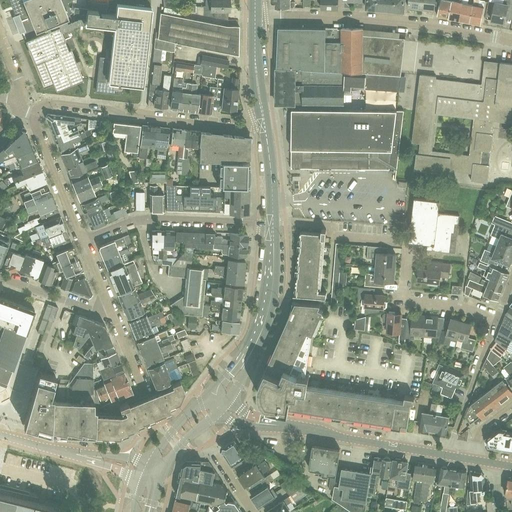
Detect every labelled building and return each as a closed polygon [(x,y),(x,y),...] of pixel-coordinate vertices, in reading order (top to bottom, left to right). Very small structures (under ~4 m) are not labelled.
[(10,0),(12,6),(14,9),(16,15),(17,16),(17,17),(18,20),(19,21),(17,22),(18,22),(21,27),(21,28),(21,29),(22,30),(22,31),(22,32),(25,38),(26,39),(59,26),(69,49),(70,48),(71,48),(74,47),(70,37),(75,35),(71,27),(70,22),(72,21),(69,13),(71,12),(67,2),(71,0),(10,0)] [(197,14),(203,15),(216,18),(216,10),(229,11),(229,0),(206,0),(206,1),(206,6),(197,6),(197,14)] [(320,0),(321,8),(338,8),(338,0),(320,0)] [(376,10),(376,0),(366,0),(366,8),(375,9),(375,10),(376,10)] [(385,0),(376,0),(376,10),(385,10),(385,0)] [(385,0),(385,10),(394,11),(395,0),(385,0)] [(394,11),(404,12),(404,0),(395,0),(394,11)] [(409,0),(408,7),(421,9),(422,0),(409,0)] [(422,0),(421,9),(434,10),(435,0),(422,0)] [(448,18),(452,1),(448,0),(440,0),(438,16),(448,18)] [(459,20),(462,0),(457,0),(457,2),(452,1),(448,18),(459,20)] [(468,4),(468,0),(462,0),(459,20),(470,22),(473,5),(468,4)] [(485,1),(480,0),(474,0),(473,5),(470,22),(480,24),(484,7),(485,1)] [(511,0),(504,0),(504,4),(495,2),(491,20),(504,23),(507,11),(511,11),(511,0)] [(98,11),(98,13),(106,14),(107,4),(91,2),(90,10),(98,11)] [(72,21),(70,22),(71,27),(80,23),(84,23),(115,27),(111,56),(110,69),(99,68),(97,80),(96,91),(119,94),(121,83),(143,85),(151,7),(117,4),(116,15),(106,14),(98,13),(98,11),(90,10),(87,9),(86,18),(80,18),(72,21)] [(172,42),(175,43),(176,43),(239,55),(239,26),(227,26),(160,12),(158,38),(172,42)] [(26,39),(25,40),(29,48),(27,49),(27,50),(29,49),(31,48),(46,87),(55,83),(57,89),(83,79),(80,71),(79,69),(83,67),(80,59),(75,61),(71,48),(70,48),(69,49),(59,26),(26,39)] [(278,34),(277,68),(295,69),(362,73),(363,34),(362,29),(342,28),(342,29),(338,29),(338,28),(312,28),(284,27),(278,34)] [(363,34),(362,73),(401,76),(401,72),(405,39),(405,38),(399,38),(363,34)] [(172,42),(158,38),(155,38),(154,48),(173,52),(173,51),(175,52),(175,43),(172,42)] [(202,55),(201,63),(227,68),(228,60),(202,55)] [(460,83),(460,81),(436,79),(436,76),(420,74),(412,142),(420,143),(418,154),(416,154),(414,170),(449,174),(449,168),(472,171),(471,181),(487,182),(490,165),(491,152),(493,134),(492,134),(494,120),(508,122),(510,105),(511,104),(511,63),(500,62),(500,63),(484,61),(482,86),(460,83)] [(184,71),(185,65),(185,64),(176,63),(175,70),(184,71)] [(153,64),(150,84),(159,85),(161,65),(153,64)] [(199,74),(202,75),(203,65),(194,64),(194,66),(193,72),(193,73),(199,74)] [(277,102),(276,102),(276,103),(344,104),(344,92),(351,92),(351,88),(362,88),(399,91),(399,90),(401,76),(362,73),(295,69),(277,68),(277,67),(277,68),(276,68),(276,69),(277,69),(277,102)] [(154,106),(167,107),(169,91),(171,75),(164,75),(162,90),(156,90),(154,106)] [(224,87),(222,108),(236,109),(238,89),(237,89),(238,78),(232,77),(231,88),(224,87)] [(181,92),(182,92),(182,89),(178,88),(179,79),(175,78),(175,82),(174,82),(173,88),(170,108),(179,109),(181,92)] [(200,93),(200,94),(198,111),(211,112),(212,101),(220,102),(222,88),(223,79),(218,78),(217,87),(210,86),(209,94),(200,93)] [(182,87),(182,89),(182,92),(181,92),(179,109),(188,110),(192,83),(186,83),(185,87),(182,87)] [(198,111),(200,94),(195,93),(197,84),(192,83),(188,110),(198,111)] [(405,111),(397,110),(285,109),(285,110),(292,110),(291,168),(388,169),(390,169),(397,170),(398,169),(405,111)] [(80,118),(48,114),(46,117),(54,136),(60,133),(63,140),(84,132),(84,131),(81,123),(68,128),(66,124),(67,122),(73,123),(74,121),(80,121),(80,118)] [(139,130),(140,125),(114,122),(112,137),(124,138),(123,150),(137,152),(139,130)] [(140,147),(139,158),(146,158),(147,147),(153,148),(154,133),(156,134),(157,126),(142,125),(140,146),(140,147)] [(154,133),(153,148),(158,148),(157,158),(165,159),(169,128),(157,126),(156,134),(154,133)] [(10,157),(33,147),(25,129),(21,128),(0,147),(0,161),(3,159),(10,156),(10,157)] [(173,128),(171,144),(180,145),(178,157),(177,173),(183,173),(183,158),(186,130),(173,128)] [(54,136),(60,152),(74,146),(73,142),(86,136),(91,134),(89,130),(84,131),(84,132),(63,140),(60,133),(54,136)] [(183,158),(183,173),(189,173),(189,158),(187,158),(189,146),(197,147),(198,131),(186,130),(183,158)] [(199,145),(200,145),(199,161),(213,161),(219,161),(246,162),(246,159),(249,159),(250,137),(200,131),(199,145)] [(66,167),(83,160),(79,153),(89,149),(87,144),(77,148),(61,154),(66,167)] [(19,165),(37,159),(33,147),(10,157),(10,156),(3,159),(4,164),(13,161),(15,167),(19,165)] [(111,150),(106,152),(110,162),(115,160),(111,150)] [(14,182),(42,170),(37,159),(19,165),(15,167),(9,169),(11,174),(12,176),(14,182)] [(95,161),(93,162),(85,165),(83,160),(66,167),(70,177),(87,170),(97,165),(95,161)] [(246,162),(219,161),(219,171),(219,186),(249,187),(249,162),(246,162)] [(109,163),(101,166),(106,178),(113,174),(109,163)] [(28,189),(46,182),(42,170),(14,182),(16,186),(23,183),(25,180),(28,189)] [(150,170),(148,182),(166,181),(166,172),(166,171),(150,170)] [(137,171),(129,171),(133,183),(138,183),(137,171)] [(76,191),(100,181),(98,176),(89,180),(86,173),(71,179),(76,191)] [(76,191),(80,202),(95,196),(93,189),(102,185),(100,181),(76,191)] [(41,199),(51,195),(47,184),(23,194),(25,200),(24,200),(26,207),(41,201),(41,199)] [(167,211),(248,214),(249,188),(224,187),(224,197),(209,197),(210,186),(190,186),(190,196),(175,195),(176,185),(166,184),(166,188),(167,211)] [(150,210),(164,211),(164,194),(157,194),(157,186),(150,186),(150,194),(150,210)] [(136,210),(144,210),(144,192),(136,192),(136,210)] [(86,216),(102,210),(100,202),(108,199),(106,194),(96,199),(96,198),(81,204),(86,216)] [(41,217),(58,210),(52,195),(51,195),(41,199),(41,201),(26,207),(28,211),(37,207),(41,217)] [(428,243),(427,249),(453,252),(456,229),(458,230),(460,215),(438,213),(440,201),(414,198),(409,241),(428,243)] [(91,228),(116,218),(114,214),(111,215),(108,207),(102,210),(86,216),(91,228)] [(118,211),(120,216),(126,214),(127,214),(124,208),(118,211)] [(495,224),(511,230),(511,226),(511,222),(495,215),(492,223),(495,224)] [(40,238),(43,237),(65,228),(62,221),(60,216),(43,223),(43,224),(36,227),(40,238)] [(26,230),(39,223),(37,219),(28,223),(28,224),(25,226),(26,230)] [(511,237),(508,236),(511,230),(495,224),(491,235),(500,239),(497,246),(511,251),(511,237)] [(52,247),(70,240),(68,235),(65,228),(43,237),(47,246),(51,244),(52,247)] [(326,230),(322,229),(321,233),(299,231),(294,295),(326,297),(327,292),(318,291),(323,238),(326,238),(326,230)] [(152,230),(151,248),(158,248),(158,263),(162,263),(163,231),(152,230)] [(166,264),(170,265),(173,265),(173,260),(169,260),(167,258),(166,258),(166,248),(173,249),(174,231),(163,231),(162,263),(162,264),(166,264)] [(215,236),(215,232),(176,231),(175,241),(184,241),(186,241),(194,242),(213,243),(221,244),(229,244),(246,246),(247,238),(248,235),(230,233),(230,235),(230,240),(222,239),(222,237),(215,236)] [(25,239),(23,232),(12,237),(24,243),(25,239)] [(123,237),(125,242),(126,244),(131,242),(128,235),(123,237)] [(103,259),(119,252),(116,246),(125,242),(123,237),(100,246),(99,248),(103,259)] [(0,265),(1,266),(10,242),(0,238),(0,265)] [(184,253),(193,254),(194,242),(186,241),(185,252),(184,253)] [(18,272),(24,255),(14,252),(17,244),(12,242),(3,266),(18,272)] [(228,255),(245,257),(246,254),(246,246),(229,244),(221,244),(213,243),(213,249),(222,249),(222,253),(223,254),(228,255)] [(338,302),(339,285),(340,273),(342,244),(336,243),(331,302),(338,302)] [(54,267),(77,257),(72,246),(56,252),(59,260),(53,263),(53,265),(54,267)] [(376,266),(395,268),(396,254),(381,253),(382,247),(368,246),(367,258),(377,259),(376,266)] [(511,251),(497,246),(494,253),(485,249),(480,260),(493,265),(496,259),(509,265),(510,264),(511,264),(511,263),(511,251)] [(128,261),(126,256),(130,254),(128,248),(127,248),(119,252),(103,259),(108,269),(128,261)] [(25,253),(24,255),(18,272),(29,275),(37,251),(33,249),(31,255),(25,253)] [(37,251),(29,275),(36,278),(43,259),(39,258),(41,252),(37,251)] [(184,253),(173,265),(192,267),(193,254),(184,253)] [(66,276),(82,270),(77,257),(54,267),(56,271),(62,269),(66,276)] [(112,281),(138,270),(133,259),(128,261),(108,269),(112,281)] [(214,270),(244,273),(245,261),(228,259),(227,266),(215,265),(214,270)] [(450,264),(443,263),(428,261),(428,269),(419,268),(418,280),(428,282),(427,285),(437,286),(438,283),(440,283),(440,277),(448,278),(450,264)] [(509,274),(495,268),(495,267),(487,263),(486,265),(478,261),(477,265),(485,268),(483,274),(491,277),(505,283),(509,274)] [(54,267),(53,265),(51,266),(44,263),(38,279),(51,284),(54,276),(56,277),(58,272),(56,271),(54,267)] [(169,276),(187,278),(188,268),(192,268),(192,267),(173,265),(170,265),(169,276)] [(393,282),(395,268),(376,266),(376,274),(366,273),(365,286),(379,287),(379,281),(393,282)] [(203,269),(192,268),(188,268),(187,278),(186,296),(171,306),(181,314),(189,315),(198,316),(202,316),(203,304),(206,280),(202,280),(202,276),(203,269)] [(117,292),(142,282),(143,282),(138,270),(112,281),(117,292)] [(243,284),(244,273),(214,270),(214,274),(226,275),(226,282),(243,284)] [(472,272),(470,271),(468,277),(479,282),(481,277),(472,272)] [(64,276),(60,287),(89,297),(92,294),(84,274),(71,279),(64,276)] [(505,283),(491,277),(489,282),(483,279),(481,284),(502,292),(505,283)] [(498,300),(502,292),(481,284),(470,279),(467,286),(484,293),(484,294),(498,300)] [(242,288),(243,287),(224,285),(224,288),(218,287),(218,289),(212,288),(212,293),(214,296),(223,297),(225,297),(241,299),(242,292),(242,288)] [(147,296),(145,292),(137,296),(134,287),(118,294),(123,306),(147,296)] [(386,302),(384,301),(385,295),(371,294),(371,288),(359,287),(358,296),(360,298),(366,299),(365,306),(366,307),(365,313),(379,311),(379,308),(384,308),(386,308),(386,302)] [(123,306),(127,317),(143,311),(141,303),(154,298),(155,301),(157,299),(151,290),(145,292),(147,296),(123,306)] [(13,367),(26,332),(29,324),(29,323),(34,309),(33,308),(33,309),(28,307),(27,306),(14,302),(14,301),(13,301),(0,296),(0,385),(6,387),(7,384),(13,367)] [(212,306),(224,307),(240,309),(241,299),(225,297),(224,302),(215,301),(216,300),(212,300),(211,306),(212,306)] [(405,396),(404,401),(400,400),(308,386),(309,375),(305,374),(311,337),(319,319),(323,310),(319,308),(320,305),(320,304),(293,302),(289,315),(260,381),(259,386),(258,391),(260,397),(262,401),(266,405),(267,405),(266,408),(288,411),(289,407),(294,408),(294,412),(312,415),(312,411),(324,413),(324,417),(341,420),(342,416),(354,418),(353,421),(371,424),(372,420),(383,422),(383,426),(396,428),(401,429),(401,428),(407,429),(407,426),(408,426),(411,403),(414,403),(415,397),(405,396)] [(58,307),(53,305),(52,308),(51,311),(50,314),(49,317),(48,320),(53,322),(58,308),(57,308),(58,307)] [(240,309),(224,307),(212,306),(212,311),(222,312),(221,318),(239,320),(239,317),(240,309)] [(132,330),(164,317),(162,311),(147,317),(145,312),(128,319),(132,330)] [(399,343),(405,345),(405,339),(406,328),(400,327),(401,314),(389,313),(389,314),(385,313),(383,315),(383,321),(385,322),(388,322),(387,332),(400,333),(399,343)] [(85,332),(89,319),(79,315),(73,332),(77,334),(73,345),(79,347),(90,335),(87,331),(85,332)] [(197,329),(198,316),(189,315),(188,328),(197,329)] [(424,336),(425,316),(412,315),(412,320),(407,320),(406,328),(405,339),(414,340),(415,335),(424,336)] [(438,317),(425,316),(424,336),(432,336),(432,341),(438,342),(438,341),(441,330),(444,320),(438,319),(438,317)] [(511,330),(511,320),(505,316),(501,324),(509,329),(511,330)] [(132,330),(136,340),(159,331),(157,326),(166,322),(164,317),(132,330)] [(355,325),(354,329),(364,331),(366,317),(355,319),(355,325)] [(444,320),(441,330),(438,341),(444,343),(445,341),(450,343),(452,336),(457,338),(461,321),(451,318),(450,321),(444,320)] [(92,340),(108,333),(105,326),(102,323),(89,319),(85,332),(87,331),(90,335),(92,340)] [(221,320),(217,319),(217,325),(213,325),(213,330),(238,333),(238,332),(239,322),(239,321),(221,320)] [(461,321),(457,338),(463,340),(461,348),(473,351),(476,339),(468,337),(472,324),(461,321)] [(511,330),(509,329),(501,324),(498,333),(510,340),(511,336),(511,330)] [(93,350),(112,343),(108,333),(92,340),(94,345),(92,346),(87,351),(84,355),(87,358),(93,350)] [(142,353),(171,341),(174,340),(172,336),(169,337),(168,335),(160,339),(158,333),(137,342),(142,353)] [(505,349),(510,340),(498,333),(495,341),(496,342),(505,350),(505,349)] [(185,350),(191,347),(186,338),(181,340),(185,350)] [(142,353),(146,364),(163,358),(163,357),(168,354),(166,349),(173,346),(171,341),(142,353)] [(500,357),(505,350),(496,342),(490,349),(491,350),(501,358),(500,357)] [(99,368),(119,360),(112,344),(104,348),(107,355),(93,360),(93,363),(96,362),(99,368)] [(493,366),(501,359),(501,358),(491,350),(487,358),(493,366)] [(81,364),(84,360),(78,356),(75,360),(81,364)] [(487,358),(483,365),(492,376),(497,371),(493,366),(487,358)] [(31,366),(39,369),(41,363),(34,360),(31,366)] [(103,378),(123,370),(119,360),(99,368),(96,362),(93,363),(93,377),(101,374),(103,378)] [(195,360),(188,363),(190,369),(197,366),(195,360)] [(152,378),(178,367),(176,363),(166,367),(163,361),(148,367),(152,378)] [(93,377),(93,363),(84,362),(80,369),(69,384),(68,384),(68,393),(93,393),(93,390),(93,377)] [(443,381),(440,387),(442,387),(451,391),(454,386),(456,387),(458,388),(464,374),(439,364),(436,370),(438,371),(441,372),(438,379),(443,381)] [(156,388),(172,381),(169,376),(179,372),(178,367),(152,378),(156,388)] [(68,384),(69,384),(59,383),(54,401),(49,399),(55,376),(38,371),(23,424),(49,432),(49,434),(95,436),(96,414),(96,410),(93,409),(93,401),(93,396),(93,393),(68,393),(68,384)] [(93,396),(128,382),(124,372),(102,380),(104,385),(93,390),(93,393),(93,396)] [(511,395),(511,390),(508,386),(503,379),(487,391),(487,392),(498,407),(511,395)] [(140,400),(136,401),(129,404),(128,402),(119,405),(122,415),(121,415),(96,414),(95,436),(120,437),(120,435),(138,427),(137,425),(148,420),(154,418),(158,416),(170,411),(171,411),(169,406),(179,402),(184,391),(180,381),(171,384),(172,386),(162,391),(141,399),(140,400)] [(111,401),(132,392),(128,382),(93,396),(93,401),(109,395),(111,401)] [(434,384),(431,392),(440,394),(442,387),(440,387),(434,384)] [(454,392),(451,391),(442,387),(440,393),(452,398),(454,392)] [(482,419),(498,407),(487,392),(487,391),(471,403),(471,404),(468,407),(464,416),(470,424),(481,416),(482,419)] [(433,431),(437,404),(431,403),(429,413),(422,412),(419,429),(420,429),(421,430),(425,431),(426,430),(433,431)] [(449,416),(441,415),(443,405),(437,404),(433,431),(439,432),(440,433),(443,434),(444,433),(446,433),(449,416)] [(502,448),(505,431),(505,429),(499,428),(499,429),(492,434),(487,438),(489,446),(495,447),(502,448)] [(511,432),(511,433),(505,431),(502,448),(511,449),(511,432)] [(244,446),(241,448),(235,439),(223,447),(223,451),(234,468),(242,462),(241,461),(246,457),(248,460),(257,454),(250,449),(248,451),(246,448),(244,446)] [(322,471),(327,447),(313,444),(309,469),(322,471)] [(329,472),(337,473),(341,449),(327,447),(322,471),(322,475),(328,476),(329,472)] [(255,461),(260,458),(257,454),(248,460),(247,461),(250,465),(237,473),(242,481),(268,465),(265,461),(258,466),(255,461)] [(389,476),(391,460),(390,459),(389,457),(386,457),(384,458),(375,457),(373,467),(371,467),(370,473),(342,468),(339,487),(334,486),(334,490),(332,499),(352,511),(363,511),(366,493),(376,495),(380,474),(389,476)] [(403,487),(408,462),(401,461),(401,459),(396,458),(395,460),(394,460),(391,476),(399,477),(397,486),(403,487)] [(223,482),(223,483),(210,463),(202,463),(202,461),(187,461),(183,464),(181,475),(213,481),(213,480),(223,482)] [(423,481),(426,463),(416,462),(413,479),(417,480),(415,496),(420,497),(423,481)] [(434,483),(436,465),(426,463),(423,481),(419,500),(426,502),(430,482),(434,483)] [(263,474),(270,468),(268,465),(242,481),(248,489),(261,481),(264,486),(266,484),(274,479),(271,474),(265,477),(263,474)] [(446,511),(449,494),(453,469),(447,468),(446,467),(443,466),(442,467),(440,467),(438,483),(445,484),(440,511),(446,511)] [(464,486),(466,471),(465,471),(464,470),(461,469),(459,470),(453,469),(449,494),(464,496),(466,486),(464,486)] [(467,502),(480,501),(479,490),(485,489),(484,476),(482,473),(481,473),(470,471),(472,490),(468,491),(467,502)] [(223,484),(223,483),(223,482),(213,480),(213,481),(181,475),(177,496),(210,503),(220,505),(219,504),(225,500),(226,500),(226,499),(227,491),(228,491),(228,490),(227,490),(223,484)] [(290,478),(280,484),(283,488),(290,495),(303,487),(295,481),(290,478)] [(270,490),(266,485),(266,484),(264,486),(251,495),(259,508),(278,496),(273,488),(270,490)] [(0,511),(71,511),(59,509),(44,505),(38,504),(0,493),(0,511)] [(292,501),(289,497),(278,503),(278,504),(267,511),(288,511),(290,511),(286,505),(292,501)] [(385,506),(394,508),(396,499),(386,497),(385,506)] [(189,509),(196,510),(197,502),(177,498),(175,507),(189,510),(189,509)] [(240,511),(242,511),(235,502),(229,501),(221,506),(220,505),(210,503),(207,511),(240,511)]
